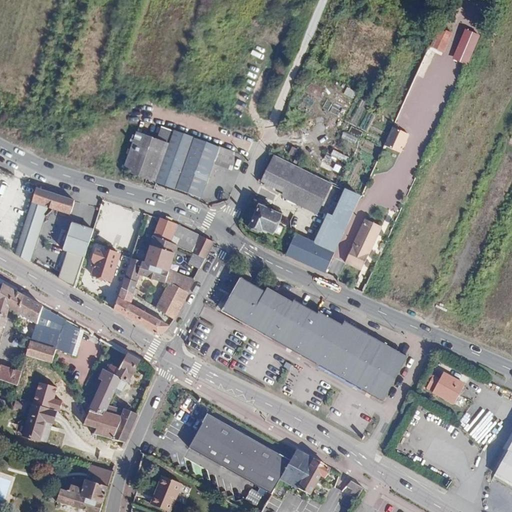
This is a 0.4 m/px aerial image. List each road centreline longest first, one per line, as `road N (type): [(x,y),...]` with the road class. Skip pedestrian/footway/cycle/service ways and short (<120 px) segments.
road 1 (primary): [(169,355),(296,419),(450,511)]
road 2 (primary): [(511,370),(272,263),(226,234)]
road 3 (primary): [(226,234),(191,212),(0,146)]
road 4 (unknown): [(196,305),(387,414)]
road 5 (primary): [(0,260),(169,355)]
road 6 (residential): [(169,355),(112,511)]
road 7 (track): [(322,0),(270,126)]
road 8 (residential): [(169,355),(226,234)]
